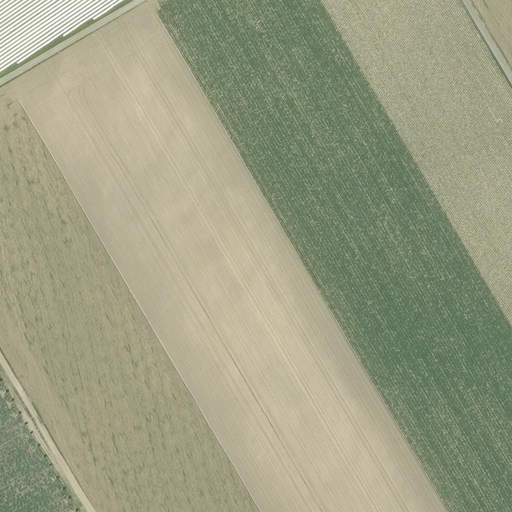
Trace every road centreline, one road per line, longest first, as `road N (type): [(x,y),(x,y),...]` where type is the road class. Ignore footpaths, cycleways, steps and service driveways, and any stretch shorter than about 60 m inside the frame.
road 1 (track): [(89,511),(0,358)]
road 2 (track): [(0,81),(140,0)]
